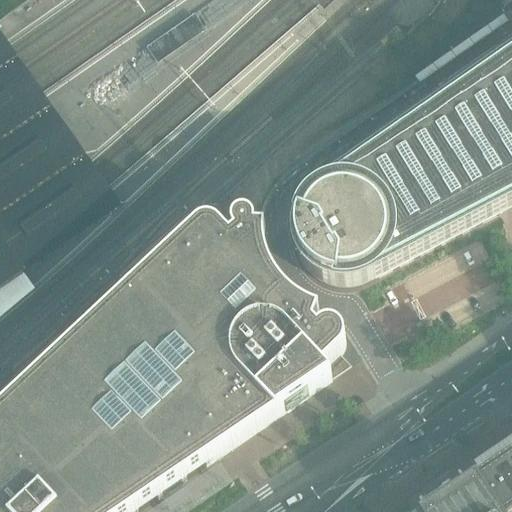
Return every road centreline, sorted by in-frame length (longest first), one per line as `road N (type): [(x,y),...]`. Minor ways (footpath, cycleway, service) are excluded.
road 1 (tertiary): [(429,394),(233,511)]
road 2 (tertiary): [(395,458),(511,380)]
